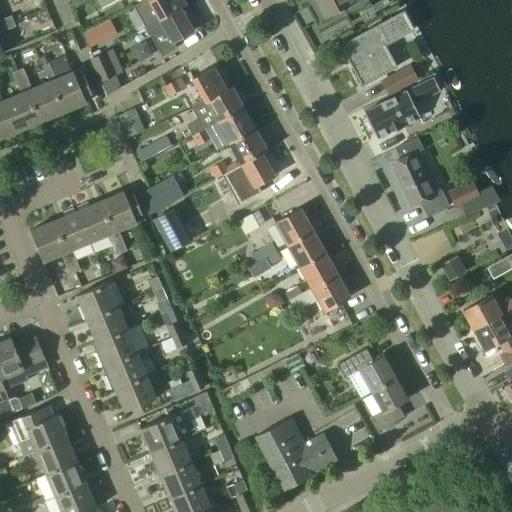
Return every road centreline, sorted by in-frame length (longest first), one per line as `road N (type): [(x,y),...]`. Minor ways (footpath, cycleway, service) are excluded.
road 1 (unclassified): [(216,0),(456,432)]
road 2 (tertiary): [(486,415),(263,0)]
road 3 (residential): [(130,511),(42,305)]
road 4 (residential): [(456,432),(310,511)]
